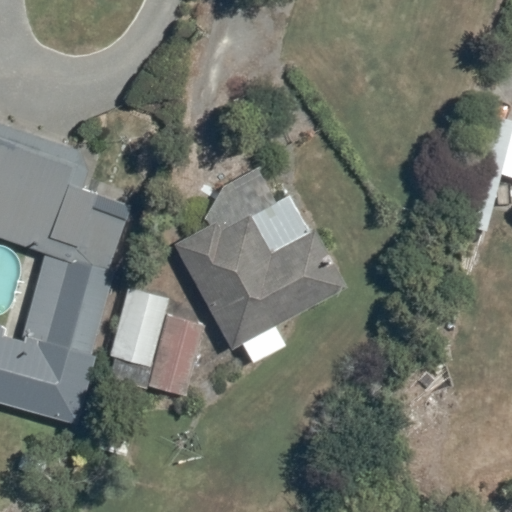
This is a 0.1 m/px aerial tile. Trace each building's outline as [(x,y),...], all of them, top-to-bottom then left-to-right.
[(450,222),(487,232),(511,137),(511,121),(478,113),(450,222)] [(88,170),(82,151),(0,122),(0,238),(47,255),(26,338),(5,332),(7,325),(0,323),(0,402),(78,423),(96,357),(92,356),(115,274),(109,272),(132,208),(81,187),(88,170)] [(318,229),(271,253),(251,215),(222,230),(219,223),(178,244),(234,349),(349,288),(318,229)] [(171,298),(130,288),(112,356),(153,367),(166,315),(171,298)] [(166,315),(153,367),(148,387),(187,397),(192,377),(205,325),(166,315)]
